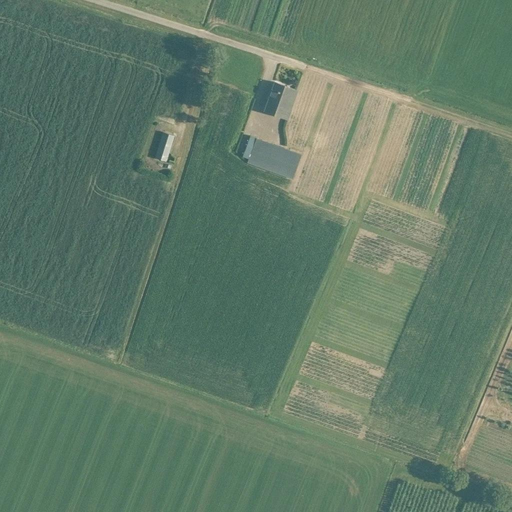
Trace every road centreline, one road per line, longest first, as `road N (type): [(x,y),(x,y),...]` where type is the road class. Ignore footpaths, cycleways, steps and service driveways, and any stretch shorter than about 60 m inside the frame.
road 1 (track): [(305,63),(511,134)]
road 2 (unclassified): [(98,0),(305,63)]
